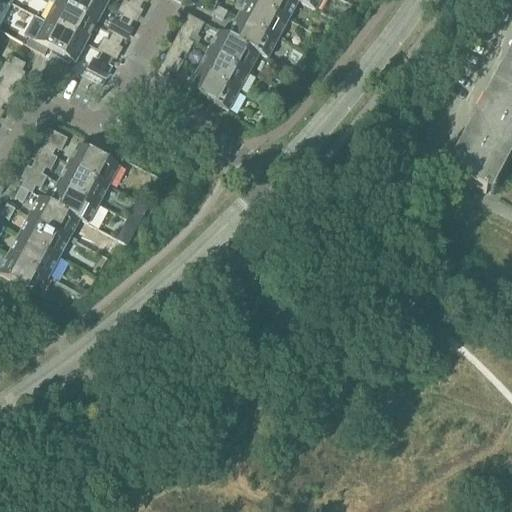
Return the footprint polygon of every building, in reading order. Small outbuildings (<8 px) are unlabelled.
[(46,0),(56,5),(95,27),(106,8),(91,0),(46,0)] [(131,0),(129,4),(129,5),(139,11),(140,10),(143,4),(143,3),(136,0),(131,0)] [(247,0),(237,19),(277,41),(288,22),(247,0)] [(247,0),(288,22),(298,4),(298,3),(293,0),(247,0)] [(293,0),(298,3),(298,4),(314,13),(320,0),(293,0)] [(56,5),(45,24),(85,46),(95,27),(56,5)] [(215,8),(211,16),(222,22),(227,14),(215,8)] [(118,23),(118,24),(129,29),(133,23),(133,22),(122,16),(122,17),(118,23)] [(34,18),(24,38),(51,53),(50,56),(69,67),(71,64),(74,66),(85,46),(45,24),(34,18)] [(227,38),(259,56),(267,61),(277,41),(237,19),(227,38)] [(181,29),(177,36),(188,42),(189,42),(192,35),(181,29)] [(219,33),(208,53),(249,75),(259,56),(227,38),(219,33)] [(108,42),(108,43),(119,49),(119,48),(122,42),(123,41),(112,35),(111,36),(108,42)] [(172,47),(167,55),(178,61),(182,54),(183,53),(172,47)] [(511,51),(445,174),(485,196),(489,188),(511,146),(511,51)] [(208,53),(198,72),(238,93),(249,75),(208,53)] [(98,61),(97,62),(109,68),(109,67),(112,61),(101,55),(98,61)] [(10,68),(9,68),(20,74),(21,73),(24,66),(13,60),(10,68)] [(161,67),(156,74),(167,81),(171,74),(172,73),(161,67)] [(198,72),(187,91),(228,113),(238,93),(198,72)] [(0,85),(0,88),(10,94),(10,93),(13,87),(14,86),(3,80),(3,81),(0,85)] [(41,151),(51,157),(52,157),(55,150),(44,144),(41,151)] [(78,147),(68,166),(108,187),(118,168),(78,147)] [(30,169),(30,170),(41,176),(41,175),(45,169),(34,163),(30,169)] [(68,166),(57,185),(97,207),(108,187),(68,166)] [(24,182),(20,188),(28,193),(31,194),(35,188),(35,187),(24,181),(24,182)] [(48,203),(47,204),(79,221),(87,226),(97,207),(57,185),(48,203)] [(20,188),(14,199),(22,204),(28,193),(20,188)] [(39,199),(29,218),(69,240),(79,221),(47,204),(48,203),(39,199)] [(6,207),(1,217),(9,221),(14,211),(6,207)] [(130,215),(126,222),(137,228),(141,220),(130,215)] [(29,218),(19,237),(59,259),(69,240),(29,218)] [(120,235),(116,242),(125,246),(128,248),(132,241),(120,235)] [(19,237),(9,256),(49,277),(59,259),(19,237)] [(9,256),(0,271),(0,277),(31,294),(38,298),(49,277),(9,256)]
